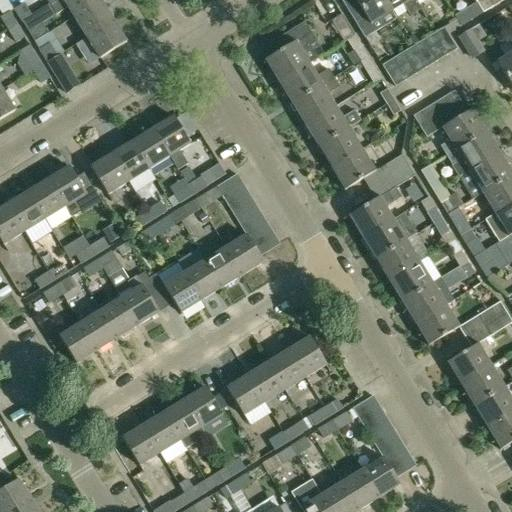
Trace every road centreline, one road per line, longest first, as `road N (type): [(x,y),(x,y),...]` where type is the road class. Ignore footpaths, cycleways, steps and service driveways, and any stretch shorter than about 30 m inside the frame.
road 1 (residential): [(64,439),(331,271)]
road 2 (residential): [(331,271),(191,39)]
road 3 (residential): [(466,491),(331,271)]
road 4 (residential): [(0,158),(191,39)]
road 5 (residential): [(511,123),(481,79),(460,74),(448,72),(401,101)]
